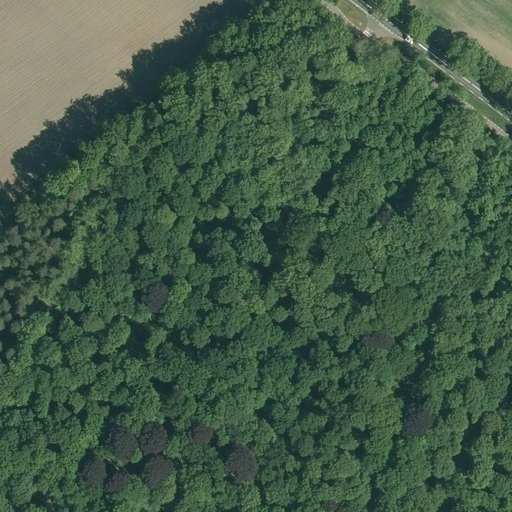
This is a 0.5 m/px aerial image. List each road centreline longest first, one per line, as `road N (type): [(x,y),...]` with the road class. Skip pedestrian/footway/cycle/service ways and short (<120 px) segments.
road 1 (unclassified): [(0,418),(152,104),(166,91),(359,44),(382,19)]
road 2 (secondary): [(511,118),(382,19)]
